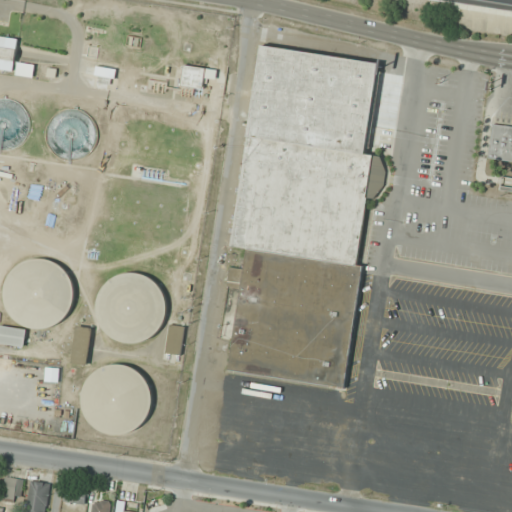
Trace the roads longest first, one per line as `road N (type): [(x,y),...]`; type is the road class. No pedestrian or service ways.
road 1 (tertiary): [(382,511),(0,451)]
road 2 (secondary): [(242,0),(511,57)]
